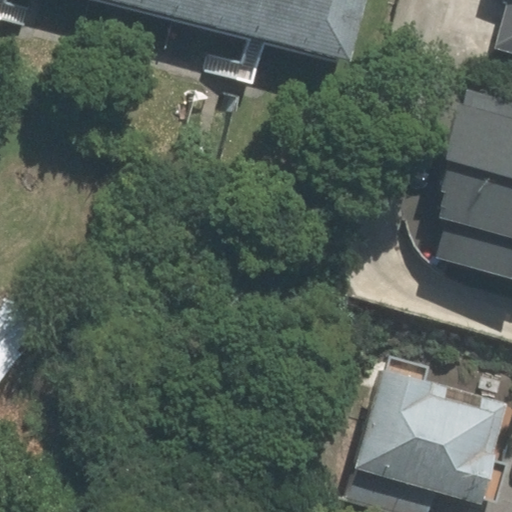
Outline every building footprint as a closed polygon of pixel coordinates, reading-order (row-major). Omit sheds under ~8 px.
[(160,0),(365,51),(378,0),(160,0)] [(511,0),(507,0),(494,44),(511,49),(511,0)] [(511,94),(467,82),(450,145),(458,147),(442,207),(511,225),(511,94)] [(0,306),(0,387),(54,326),(14,290),(0,306)] [(439,360),(388,346),(355,460),(493,500),(511,433),(511,397),(435,375),(439,360)]
